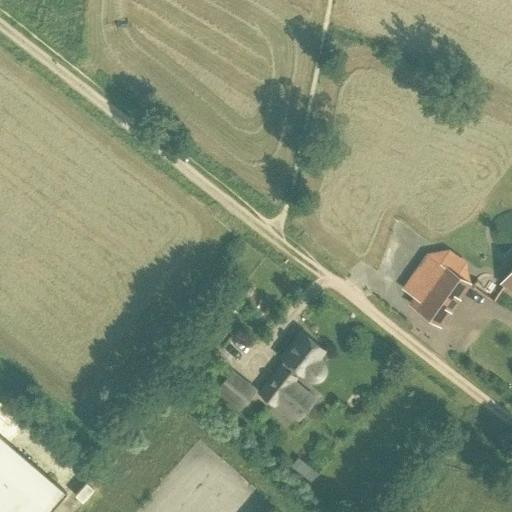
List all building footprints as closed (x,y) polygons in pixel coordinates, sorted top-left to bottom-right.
[(439,262),(410,303),(439,324),(468,283),(439,262)] [(511,268),(502,283),(511,290),(511,268)] [(323,372),(323,371),(323,369),(323,368),(323,367),(322,365),(321,363),(320,363),(316,360),(324,350),(301,332),(281,357),(285,360),(259,393),(274,404),(276,402),(297,419),(314,398),(292,381),(300,372),(304,375),(305,377),(306,378),(307,379),(308,380),(310,380),(312,381),(315,381),(316,380),(317,380),(319,379),(320,378),(321,376),(322,375),(323,374),(323,372)] [(238,410),(256,387),(231,367),(213,391),(238,410)] [(0,511),(48,511),(65,492),(0,436),(0,511)] [(311,482),(318,473),(297,456),(290,466),(311,482)] [(291,511),(277,500),(266,511),(291,511)]
